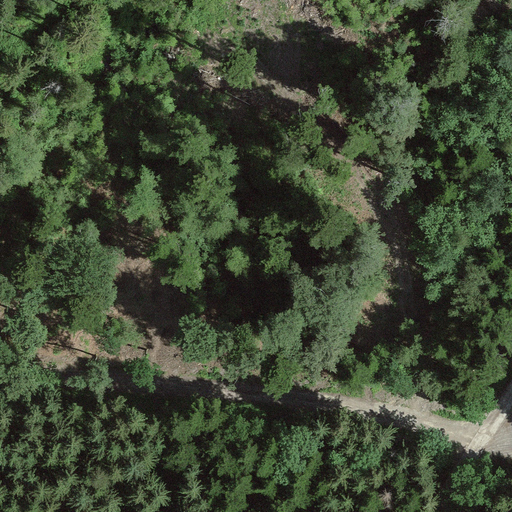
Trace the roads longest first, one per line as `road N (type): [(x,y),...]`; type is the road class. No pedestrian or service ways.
road 1 (track): [(511,448),(280,395),(0,368)]
road 2 (track): [(437,511),(511,397)]
